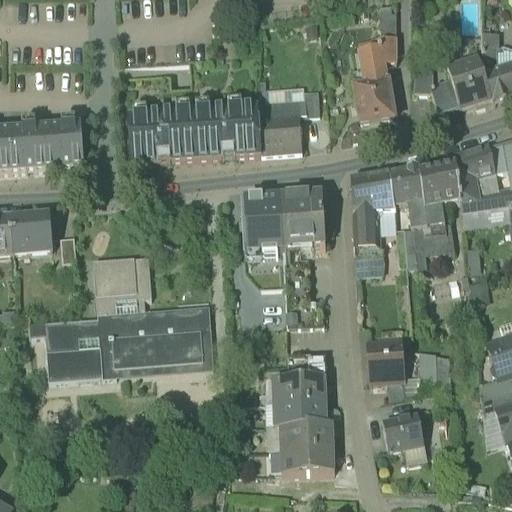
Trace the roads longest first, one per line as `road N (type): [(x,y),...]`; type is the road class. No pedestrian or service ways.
road 1 (residential): [(377,511),(355,408),(337,170)]
road 2 (residential): [(110,198),(337,170)]
road 3 (residential): [(110,198),(103,0)]
road 4 (residential): [(406,0),(405,151)]
